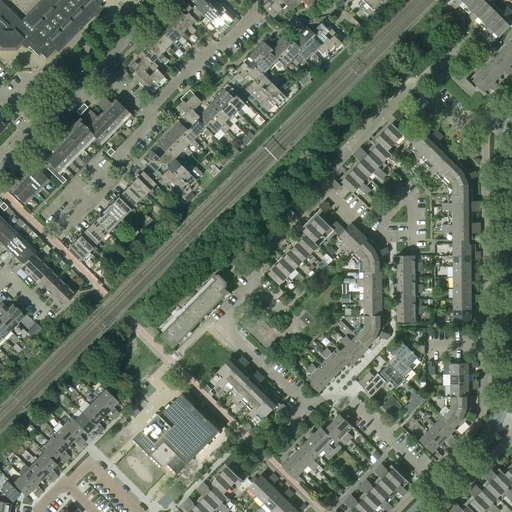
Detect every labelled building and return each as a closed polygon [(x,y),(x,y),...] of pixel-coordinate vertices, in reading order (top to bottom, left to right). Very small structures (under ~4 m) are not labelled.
[(42,0),(22,21),(0,0),(0,49),(1,50),(15,50),(18,47),(19,47),(25,41),(29,45),(28,46),(38,56),(42,52),(46,56),(53,48),(57,52),(101,7),(97,3),(100,0),(42,0)] [(197,4),(193,0),(187,0),(187,1),(189,2),(187,4),(183,0),(182,1),(183,2),(178,7),(177,6),(175,8),(184,17),(187,14),(195,22),(196,22),(194,21),(201,14),(194,7),(197,4)] [(193,0),(197,4),(194,7),(201,14),(202,15),(210,8),(207,5),(202,0),(193,0)] [(217,15),(215,13),(223,5),(222,4),(221,5),(216,0),(211,0),(207,5),(210,8),(202,15),(209,22),(210,23),(217,15)] [(287,6),(283,2),(285,0),(270,0),(273,2),(270,5),(267,2),(262,7),(266,11),(267,10),(272,15),(271,16),(273,18),(281,9),(284,9),(287,6)] [(298,3),(295,0),(285,0),(283,2),(287,6),(291,10),(293,8),(292,7),(297,3),(298,3)] [(361,0),(362,1),(358,6),(360,8),(365,4),(365,3),(368,0),(361,0)] [(383,5),(388,0),(368,0),(365,3),(365,4),(370,8),(365,13),(368,16),(381,3),(383,5)] [(501,12),(497,8),(493,4),(497,0),(458,0),(453,6),(455,9),(459,5),(470,16),(466,20),(471,24),(475,20),(485,31),(481,35),(486,40),(490,36),(496,41),(511,24),(511,22),(509,19),(511,15),(511,12),(506,7),(501,12)] [(184,17),(175,8),(175,9),(176,9),(171,14),(170,14),(168,16),(177,24),(179,21),(188,30),(192,34),(195,32),(190,27),(195,22),(187,14),(184,17)] [(227,25),(235,17),(233,15),(232,15),(227,10),(228,10),(227,9),(219,17),(217,15),(210,23),(209,22),(208,24),(213,29),(215,28),(222,34),(229,27),(227,25)] [(177,24),(168,16),(169,16),(164,22),(163,21),(161,23),(170,31),(172,28),(181,37),(185,42),(188,39),(183,34),(188,30),(179,21),(177,24)] [(319,45),(332,31),(330,29),(332,28),(331,27),(330,28),(325,23),(326,22),(324,20),(315,28),(318,31),(314,35),(311,38),(319,45)] [(170,31),(161,23),(162,24),(157,29),(156,28),(154,30),(163,38),(165,36),(174,44),(178,49),(181,46),(176,42),(181,37),(172,28),(170,31)] [(325,51),(319,45),(311,38),(314,35),(306,27),(304,29),(305,30),(300,35),(299,34),(299,35),(307,42),(304,45),(313,54),(318,49),(322,54),(324,52),(325,51)] [(174,44),(165,36),(163,38),(154,30),(155,31),(150,36),(149,35),(147,37),(155,46),(158,43),(167,51),(166,52),(171,56),(174,53),(169,49),(174,44)] [(336,48),(344,40),(342,38),(341,38),(336,33),(337,33),(336,32),(335,33),(332,31),(319,45),(325,51),(324,52),(326,53),(333,46),(336,48)] [(313,54),(304,45),(307,42),(299,35),(297,37),(298,37),(292,42),(291,42),(299,50),(296,53),(303,59),(306,62),(311,57),(315,61),(318,58),(313,54)] [(511,36),(511,38),(511,41),(509,45),(506,42),(496,53),(498,56),(494,60),(491,58),(480,68),(483,71),(478,75),(476,73),(470,79),(488,96),(493,90),(497,94),(502,89),(498,85),(509,75),(511,78),(511,36)] [(155,46),(147,37),(147,38),(142,43),(140,45),(148,53),(151,50),(158,57),(158,58),(164,64),(167,61),(162,56),(166,52),(167,51),(158,43),(155,46)] [(299,50),(291,42),(292,43),(290,45),(282,37),(281,38),(282,39),(277,44),(276,43),(275,45),(282,52),(285,50),(294,59),(299,63),(303,59),(296,53),(299,50)] [(276,60),(269,53),(271,50),(263,42),(261,44),(262,45),(257,50),(256,49),(263,57),(261,60),(269,68),(268,68),(270,69),(275,64),(279,69),(282,66),(276,60)] [(148,53),(140,45),(140,46),(135,51),(135,50),(132,52),(140,60),(141,60),(144,57),(151,64),(153,62),(158,58),(158,57),(151,50),(148,53)] [(294,59),(285,50),(282,52),(275,45),(273,47),(271,50),(269,53),(276,60),(278,58),(287,67),(292,62),(296,66),(299,63),(294,59)] [(269,68),(261,60),(263,57),(256,49),(254,51),(254,52),(249,57),(248,57),(252,61),(249,63),(261,75),(262,75),(268,68),(269,68)] [(144,72),(148,68),(153,72),(158,67),(153,62),(151,64),(144,57),(141,60),(140,60),(136,64),(134,62),(128,69),(133,73),(130,75),(131,76),(132,75),(137,80),(136,81),(138,82),(147,74),(144,72)] [(261,75),(249,63),(247,66),(243,63),(242,63),(243,64),(241,66),(240,65),(231,75),(236,81),(237,80),(240,83),(247,75),(253,81),(256,84),(263,76),(262,75),(261,75)] [(156,84),(164,77),(156,69),(158,67),(153,72),(149,76),(147,74),(138,82),(140,84),(141,84),(146,89),(145,89),(146,90),(148,88),(153,93),(159,86),(156,84)] [(312,76),(307,71),(304,75),(309,80),(312,76)] [(309,80),(304,75),(301,78),(306,83),(309,80)] [(271,83),(270,83),(263,76),(256,84),(253,81),(245,89),(247,91),(248,90),(253,95),(252,96),(260,88),(263,91),(271,83)] [(279,89),(274,84),(279,80),(276,77),(270,83),(271,83),(263,91),(260,88),(252,96),(254,98),(255,98),(260,103),(259,103),(260,103),(267,96),(270,98),(279,89)] [(297,81),(302,87),(306,83),(301,78),(297,81)] [(475,88),(466,79),(461,84),(470,93),(475,88)] [(278,106),(287,96),(282,91),(286,87),(283,84),(279,89),(270,98),(267,96),(260,103),(262,105),(267,110),(267,111),(275,103),(278,106)] [(249,109),(235,96),(237,94),(231,88),(227,92),(224,90),(224,91),(224,92),(220,97),(219,96),(217,98),(217,99),(218,99),(225,106),(227,103),(237,112),(236,112),(241,117),(249,109)] [(201,102),(196,97),(200,93),(197,90),(190,97),(186,93),(180,99),(181,101),(173,109),(176,111),(181,116),(182,116),(189,109),(192,111),(201,102)] [(117,127),(126,117),(130,121),(133,118),(117,102),(115,99),(114,100),(110,104),(108,106),(103,111),(100,114),(97,117),(91,123),(89,125),(86,128),(85,129),(88,131),(92,136),(100,144),(114,130),(117,134),(121,131),(117,127)] [(218,99),(217,99),(212,104),(212,103),(209,106),(210,106),(218,113),(220,110),(230,119),(229,119),(234,124),(236,121),(232,117),(236,112),(237,112),(227,103),(225,106),(218,99)] [(82,114),(90,106),(86,102),(78,110),(82,114)] [(210,106),(205,111),(204,111),(203,112),(211,120),(213,118),(227,131),(229,129),(225,124),(229,119),(230,119),(220,110),(218,113),(210,106)] [(199,118),(192,111),(189,109),(182,116),(181,116),(183,118),(184,118),(187,121),(182,126),(187,130),(189,128),(198,137),(203,132),(207,136),(210,133),(204,128),(197,121),(199,118)] [(404,116),(397,110),(392,115),(399,122),(404,116)] [(211,120),(203,112),(201,114),(202,115),(199,118),(197,121),(204,128),(206,126),(219,139),(227,131),(213,118),(211,120)] [(67,129),(74,121),(70,117),(62,126),(66,130),(67,129)] [(81,148),(92,136),(88,131),(85,129),(86,128),(87,127),(79,119),(77,118),(74,121),(67,129),(66,130),(64,131),(66,133),(68,135),(81,148)] [(399,162),(392,154),(407,139),(407,138),(400,131),(390,121),(381,130),(384,132),(382,134),(380,132),(374,137),(372,135),(368,139),(371,142),(373,142),(375,140),(376,142),(366,152),(361,147),(353,155),(359,160),(349,169),(352,172),(347,176),(345,174),(339,180),(357,197),(362,191),(366,195),(371,190),(367,186),(377,176),(381,180),(386,175),(382,171),(392,160),(396,164),(399,162)] [(198,137),(189,128),(187,130),(182,126),(179,122),(178,123),(179,124),(174,129),(173,128),(171,130),(179,138),(182,135),(191,144),(195,149),(198,146),(193,142),(198,137)] [(419,139),(405,126),(400,131),(407,138),(407,139),(413,145),(419,139)] [(54,142),(62,134),(58,130),(50,138),(54,142)] [(179,138),(171,130),(171,131),(166,136),(164,138),(172,146),(175,143),(182,150),(188,156),(191,153),(186,149),(191,144),(182,135),(179,138)] [(442,147),(436,140),(437,138),(439,140),(441,140),(443,137),(436,130),(434,133),(434,135),(435,136),(434,138),(426,131),(419,139),(413,145),(409,149),(415,154),(411,158),(416,163),(420,159),(425,164),(442,147)] [(66,133),(64,131),(62,134),(54,142),(52,144),(54,145),(56,147),(68,160),(81,148),(68,135),(66,133)] [(182,150),(175,143),(172,146),(164,138),(159,144),(159,143),(156,145),(164,153),(167,150),(175,157),(182,150)] [(49,147),(50,145),(46,142),(38,150),(42,154),(49,147)] [(54,145),(52,144),(50,145),(49,147),(42,154),(40,156),(42,158),(44,160),(48,164),(57,173),(58,173),(57,171),(68,160),(56,147),(54,145)] [(458,162),(451,155),(453,153),(454,155),(456,155),(459,152),(452,145),(449,148),(449,150),(451,151),(449,153),(442,147),(425,164),(430,169),(426,173),(431,178),(435,174),(441,179),(458,162)] [(109,156),(114,152),(110,148),(106,153),(109,156)] [(166,167),(175,157),(167,150),(164,153),(159,159),(151,151),(149,154),(148,154),(142,159),(152,169),(153,168),(155,170),(154,171),(155,171),(163,164),(166,167)] [(229,160),(224,155),(221,159),(226,164),(229,160)] [(180,166),(174,159),(175,157),(166,167),(168,169),(160,177),(161,177),(162,177),(167,182),(166,182),(168,184),(176,177),(173,174),(181,166),(180,166)] [(217,162),(222,167),(226,164),(221,159),(217,162)] [(48,180),(34,166),(30,170),(27,167),(29,166),(25,162),(21,166),(42,187),(48,180)] [(467,181),(477,177),(475,171),(468,174),(466,170),(458,162),(441,179),(448,186),(448,196),(472,196),(472,184),(472,183),(469,184),(467,181)] [(57,173),(48,164),(44,167),(46,169),(62,184),(65,180),(57,173)] [(180,181),(189,172),(194,167),(191,165),(187,169),(182,164),(180,166),(181,166),(173,174),(176,177),(168,184),(168,185),(169,184),(174,189),(173,189),(175,191),(183,184),(180,181)] [(42,187),(21,166),(17,170),(21,174),(23,172),(25,175),(22,179),(36,193),(42,187)] [(155,184),(142,172),(136,179),(134,177),(131,180),(148,197),(153,191),(150,188),(155,184)] [(189,188),(201,175),(199,172),(194,176),(189,172),(180,181),(183,184),(175,191),(176,192),(176,191),(181,196),(181,197),(183,199),(191,190),(189,188)] [(36,193),(22,179),(18,182),(15,180),(17,178),(13,174),(9,178),(30,199),(36,193)] [(30,199),(9,178),(5,182),(9,186),(11,184),(14,187),(10,191),(24,205),(30,199)] [(148,197),(131,180),(128,184),(129,185),(123,192),(135,204),(139,200),(142,202),(148,197)] [(342,186),(340,185),(335,180),(330,185),(337,192),(342,186)] [(135,204),(123,192),(117,198),(115,196),(112,200),(129,216),(134,211),(132,208),(135,204)] [(480,212),(480,201),(476,201),(475,203),(475,205),(472,205),(472,196),(448,196),(448,203),(442,203),(442,211),(448,210),(448,218),(472,218),(472,208),(475,208),(475,210),(476,212),(480,212)] [(129,216),(112,200),(109,203),(110,205),(104,211),(117,223),(121,219),(123,222),(129,216)] [(331,208),(324,201),(319,207),(326,213),(331,208)] [(113,227),(117,223),(104,211),(98,217),(97,215),(93,219),(110,235),(116,230),(113,227)] [(318,246),(334,230),(327,223),(317,213),(308,221),(311,224),(309,226),(306,223),(301,229),(305,233),(318,246)] [(345,231),(332,217),(327,223),(334,230),(340,236),(345,231)] [(480,233),(480,223),(476,223),(475,225),(475,227),(473,227),(472,218),(448,218),(448,225),(442,225),(442,232),(448,232),(448,240),(453,240),(453,242),(453,245),(469,245),(469,242),(469,240),(473,240),(473,230),(475,230),(475,232),(477,233),(480,233)] [(110,235),(93,219),(90,222),(92,224),(86,230),(98,242),(102,238),(105,241),(110,235)] [(0,239),(11,228),(5,222),(0,226),(0,239)] [(343,250),(360,232),(352,224),(345,231),(340,236),(339,237),(345,242),(340,247),(343,250)] [(0,245),(3,249),(17,234),(11,228),(0,239),(0,245)] [(98,242),(86,230),(79,236),(78,235),(74,238),(91,255),(97,249),(94,246),(98,242)] [(355,252),(368,240),(360,232),(343,250),(346,252),(350,248),(355,252)] [(318,246),(305,233),(301,238),(302,239),(299,242),(298,241),(297,241),(311,254),(318,246)] [(0,259),(2,261),(23,240),(17,234),(3,249),(6,252),(4,255),(2,253),(0,255),(0,259)] [(91,255),(74,238),(71,242),(73,243),(66,250),(79,262),(83,257),(86,260),(91,255)] [(379,258),(389,253),(386,248),(379,251),(378,247),(369,238),(368,240),(355,252),(352,256),(359,263),(359,273),(364,273),(382,272),(384,272),(383,260),(380,261),(379,258)] [(15,260),(29,246),(23,240),(2,261),(6,265),(10,261),(8,259),(11,257),(15,260)] [(311,254),(297,241),(293,245),(295,247),(292,250),(290,248),(290,249),(303,262),(311,254)] [(471,245),(469,245),(453,245),(453,256),(471,256),(471,245)] [(20,269),(34,254),(35,253),(29,246),(15,260),(19,264),(16,267),(14,265),(10,269),(15,274),(20,269)] [(222,273),(244,251),(241,248),(219,270),(222,273)] [(303,262),(290,249),(285,253),(287,255),(284,258),(283,256),(282,256),(295,269),(303,262)] [(27,276),(44,260),(40,256),(38,259),(34,254),(20,269),(27,276)] [(295,269),(282,256),(278,261),(280,262),(277,265),(275,264),(288,277),(295,269)] [(422,267),(422,263),(415,263),(415,256),(397,256),(397,267),(422,267)] [(471,267),(471,256),(453,256),(453,267),(471,267)] [(36,284),(50,270),(45,265),(47,263),(44,260),(27,276),(36,284)] [(322,271),(328,265),(323,260),(317,266),(322,271)] [(288,277),(275,264),(270,268),(272,270),(269,273),(268,271),(267,272),(280,285),(288,277)] [(242,270),(236,265),(225,276),(228,279),(231,276),(234,278),(242,270)] [(415,278),(415,271),(422,271),(422,267),(397,267),(397,278),(415,278)] [(471,278),(471,267),(453,267),(453,278),(471,278)] [(44,292),(60,275),(57,272),(55,275),(50,270),(36,284),(44,292)] [(382,283),(382,272),(364,273),(364,279),(357,279),(357,283),(382,283)] [(174,348),(229,292),(225,288),(227,287),(227,282),(219,274),(215,275),(213,277),(215,280),(161,335),(174,348)] [(52,300),(66,286),(61,281),(63,279),(60,275),(44,292),(52,300)] [(307,286),(313,281),(308,276),(302,281),(307,286)] [(415,285),(415,278),(397,278),(397,289),(422,289),(422,285),(415,285)] [(471,288),(471,278),(453,278),(453,288),(471,288)] [(382,294),(382,285),(382,283),(357,283),(357,287),(364,287),(364,294),(382,294)] [(60,308),(77,292),(73,288),(71,291),(66,286),(52,300),(60,308)] [(471,299),(471,288),(453,288),(453,299),(471,299)] [(415,300),(415,293),(422,293),(422,289),(397,289),(397,300),(415,300)] [(297,296),(292,291),(289,294),(294,299),(297,296)] [(382,305),(382,294),(364,294),(364,301),(357,301),(357,305),(382,305)] [(471,310),(471,299),(453,299),(453,310),(471,310)] [(415,306),(415,300),(397,300),(397,311),(422,310),(422,306),(415,306)] [(24,316),(12,304),(7,309),(5,308),(6,307),(1,303),(0,303),(0,306),(17,324),(24,316)] [(382,316),(382,305),(357,305),(357,309),(364,309),(364,316),(382,316)] [(17,324),(0,306),(0,312),(0,313),(1,313),(2,314),(0,316),(0,321),(10,331),(17,324)] [(416,322),(416,314),(422,314),(422,310),(397,311),(398,322),(416,322)] [(472,321),(471,310),(453,310),(454,321),(472,321)] [(383,332),(384,328),(384,316),(382,316),(364,316),(359,316),(360,326),(353,333),(356,336),(369,349),(370,350),(379,341),(376,339),(377,336),(387,340),(389,335),(383,332)] [(10,331),(0,321),(0,335),(3,338),(10,331)] [(369,349),(356,336),(351,341),(346,336),(344,339),(361,357),(369,349)] [(361,357),(344,339),(341,342),(346,347),(341,352),(354,364),(361,357)] [(412,369),(410,367),(422,354),(425,354),(425,346),(412,346),(412,348),(410,350),(402,342),(394,351),(412,369)] [(354,364),(341,352),(337,348),(332,353),(327,349),(325,352),(342,369),(350,361),(353,365),(354,364)] [(412,369),(394,351),(396,354),(388,363),(405,380),(405,379),(404,378),(412,369)] [(342,369),(325,352),(322,354),(327,359),(322,364),(335,377),(342,369)] [(248,373),(244,369),(249,364),(242,356),(237,362),(232,357),(215,375),(220,380),(217,384),(222,389),(225,385),(231,390),(248,373)] [(405,380),(388,363),(389,364),(381,373),(383,375),(380,377),(386,383),(388,380),(390,382),(390,383),(391,384),(392,384),(397,388),(405,380)] [(469,375),(468,363),(450,364),(451,375),(469,375)] [(335,377),(322,364),(317,369),(312,364),(309,367),(327,384),(335,377)] [(327,384),(309,367),(307,370),(312,375),(306,380),(319,392),(327,384)] [(263,388),(259,384),(264,379),(257,371),(252,377),(248,373),(231,390),(236,395),(232,399),(237,404),(241,400),(246,405),(263,388)] [(386,383),(380,377),(377,374),(373,378),(368,373),(358,383),(363,388),(372,397),(386,383)] [(469,386),(469,375),(451,375),(451,386),(469,386)] [(469,396),(469,386),(451,386),(451,397),(469,396)] [(279,403),(273,398),(263,388),(246,405),(251,411),(247,415),(252,420),(256,416),(262,421),(279,403)] [(118,402),(105,389),(97,398),(110,410),(118,402)] [(219,430),(182,394),(136,441),(163,467),(167,462),(178,472),(219,430)] [(419,405),(424,400),(419,394),(414,399),(419,405)] [(402,406),(392,396),(382,407),(392,417),(402,406)] [(471,409),(471,396),(469,396),(451,397),(446,397),(446,407),(439,414),(443,417),(455,430),(457,431),(465,422),(466,421),(462,420),(464,417),(474,421),(476,415),(469,413),(471,409)] [(110,410),(97,398),(89,405),(102,418),(110,410)] [(409,415),(419,405),(414,399),(404,409),(409,415)] [(282,415),(288,409),(283,404),(277,410),(282,415)] [(102,418),(89,405),(82,413),(94,426),(102,418)] [(94,426),(82,413),(74,421),(87,433),(94,426)] [(353,427),(340,415),(332,423),(350,440),(353,437),(348,432),(353,427)] [(87,433),(74,421),(71,417),(63,425),(76,438),(83,430),(87,434),(87,433)] [(455,430),(443,417),(435,425),(448,437),(455,430)] [(350,440),(332,423),(324,430),(337,443),(342,438),(347,443),(350,440)] [(76,438),(63,425),(55,433),(68,446),(76,438)] [(448,437),(435,425),(427,432),(440,445),(448,437)] [(337,443),(324,430),(321,427),(313,435),(331,453),(334,450),(329,445),(334,440),(337,443)] [(440,445),(427,432),(419,440),(432,453),(440,445)] [(68,446),(55,433),(48,441),(60,453),(68,446)] [(331,453),(313,435),(305,443),(318,456),(323,451),(328,455),(331,453)] [(60,453),(48,441),(40,449),(43,452),(56,465),(53,461),(60,453)] [(318,456),(305,443),(298,451),(316,468),(318,465),(314,460),(318,456)] [(316,468),(298,451),(290,458),(303,471),(308,466),(313,471),(316,468)] [(56,465),(43,452),(35,460),(48,473),(56,465)] [(240,467),(229,457),(224,462),(226,464),(234,473),(240,467)] [(303,471),(290,458),(282,466),(300,484),(303,481),(298,476),(303,471)] [(35,460),(28,468),(41,481),(48,473),(35,460)] [(243,481),(234,473),(226,464),(218,472),(220,475),(218,477),(215,474),(210,480),(213,484),(231,501),(231,500),(228,497),(243,481)] [(409,482),(391,465),(387,469),(382,464),(374,471),(380,477),(376,481),(393,498),(398,493),(402,497),(407,492),(403,488),(409,482)] [(28,468),(25,465),(17,473),(20,476),(33,488),(41,481),(28,468)] [(511,465),(506,470),(508,471),(505,474),(504,472),(503,473),(511,481),(511,465)] [(511,490),(511,481),(503,473),(499,468),(495,473),(489,468),(482,475),(487,480),(484,484),(501,501),(506,496),(510,500),(511,498),(511,492),(511,491),(511,490)] [(257,496),(269,483),(261,475),(248,488),(257,496)] [(20,476),(12,484),(25,496),(33,488),(20,476)] [(393,498),(376,481),(372,485),(367,480),(359,487),(365,492),(361,496),(376,511),(379,511),(383,508),(387,511),(392,507),(388,503),(393,498)] [(10,503),(20,494),(7,482),(0,488),(0,490),(2,493),(0,495),(0,497),(3,500),(2,502),(10,503)] [(231,501),(213,484),(209,488),(204,482),(197,490),(202,495),(198,499),(211,511),(219,511),(221,511),(227,511),(230,510),(226,506),(231,501)] [(264,504),(277,491),(269,483),(257,496),(264,504)] [(501,501),(484,484),(480,488),(474,483),(467,490),(470,493),(472,496),(468,500),(480,511),(490,511),(491,511),(498,511),(500,511),(496,507),(501,501)] [(272,511),(285,498),(277,491),(264,504),(272,511)] [(376,511),(361,496),(357,500),(351,495),(344,502),(349,508),(345,511),(376,511)] [(211,511),(198,499),(194,503),(189,498),(182,505),(184,508),(187,510),(185,511),(211,511)] [(272,511),(286,511),(292,506),(285,498),(272,511)] [(480,511),(468,500),(467,501),(461,508),(455,502),(448,510),(450,511),(480,511)] [(0,511),(8,511),(10,503),(2,502),(0,501),(0,511)]
